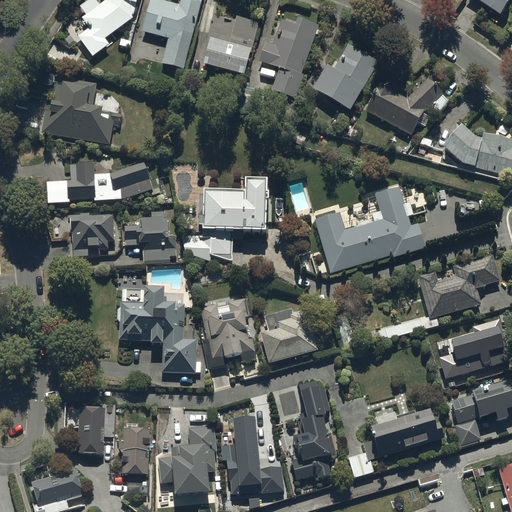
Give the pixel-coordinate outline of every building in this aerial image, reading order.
[(132,19),(136,0),(104,0),(81,17),(89,28),(77,36),(92,57),(108,45),(104,39),(132,19)] [(179,0),(178,5),(158,0),(149,0),(141,33),(167,39),(160,65),(184,71),(201,0),(179,0)] [(480,0),(502,14),(511,0),(480,0)] [(207,44),(202,63),(242,75),(248,54),(249,55),(256,28),(255,28),(256,23),(236,17),(234,21),(214,15),(206,43),(207,44)] [(279,69),(271,90),(294,99),(302,78),(300,77),(319,27),(296,18),(294,24),(282,20),(272,45),(264,42),(257,60),(279,69)] [(326,65),(312,89),(349,111),(378,61),(347,43),(338,60),(336,59),(331,68),(326,65)] [(45,105),(40,132),(109,146),(113,127),(117,128),(120,114),(102,111),(102,109),(92,107),(96,84),(59,77),(54,101),(51,101),(50,106),(45,105)] [(430,117),(423,114),(424,112),(431,105),(437,111),(447,101),(441,95),(442,94),(429,79),(406,99),(378,84),(365,111),(411,136),(418,123),(425,127),(430,117)] [(461,124),(441,147),(461,164),(504,176),(511,166),(511,142),(483,134),(481,139),(475,137),(461,124)] [(46,182),(46,204),(69,204),(69,200),(93,200),(93,202),(120,201),(152,189),(143,163),(109,174),(95,174),(94,164),(70,164),(70,182),(46,182)] [(250,177),(250,179),(238,179),(238,196),(203,195),(203,196),(199,196),(198,220),(198,230),(198,236),(181,236),(184,254),(209,263),(209,255),(228,261),(232,261),(232,241),(242,241),(242,234),(264,234),(265,204),(269,204),(269,196),(265,196),(265,183),(265,179),(261,179),(261,177),(250,177)] [(313,220),(330,273),(392,256),(392,258),(425,250),(418,224),(411,226),(408,217),(412,216),(409,204),(404,205),(399,187),(373,194),(378,212),(371,213),(373,222),(371,223),(368,221),(358,223),(356,227),(345,230),(340,213),(313,220)] [(124,227),(124,247),(143,247),(143,265),(169,265),(169,257),(175,257),(175,238),(167,238),(167,220),(163,220),(163,213),(151,213),(151,219),(140,219),(140,227),(124,227)] [(72,234),(72,257),(99,257),(99,250),(107,249),(107,242),(113,241),(112,216),(89,216),(89,215),(69,216),(70,234),(72,234)] [(417,277),(429,319),(480,305),(476,290),(484,287),(483,285),(499,281),(492,256),(452,267),(455,277),(437,282),(435,273),(417,277)] [(163,288),(142,288),(142,303),(120,302),(120,309),(117,311),(117,320),(119,323),(118,341),(148,342),(148,344),(162,344),(161,372),(199,373),(200,362),(195,362),(196,341),(182,340),(183,305),(174,305),(174,304),(162,303),(163,288)] [(201,340),(207,368),(228,364),(226,357),(240,354),(241,362),(256,359),(252,340),(247,341),(243,318),(248,317),(244,300),(238,301),(237,295),(205,301),(206,307),(200,308),(206,339),(201,340)] [(260,333),(268,363),(317,350),(305,306),(263,318),(267,331),(260,333)] [(454,427),(460,447),(481,441),(475,420),(495,414),(497,420),(508,417),(506,410),(511,408),(511,379),(471,392),(472,396),(450,402),(457,426),(454,427)] [(316,382),(298,386),(304,413),(298,414),(303,434),(293,436),(298,456),(300,455),(301,461),(292,464),(296,480),(317,475),(317,479),(330,476),(326,457),(335,455),(330,435),(326,436),(321,416),(325,416),(324,413),(329,412),(323,387),(317,388),(316,382)] [(101,408),(85,407),(64,407),(63,428),(78,428),(77,453),(103,454),(104,436),(113,437),(115,405),(101,404),(101,408)] [(347,459),(353,478),(373,472),(370,461),(444,439),(439,423),(434,425),(430,410),(415,414),(414,411),(396,417),(394,412),(375,418),(377,425),(368,427),(372,440),(361,443),(365,454),(347,459)] [(172,482),(173,495),(207,492),(206,473),(215,472),(213,452),(216,452),(213,427),(187,430),(189,446),(177,447),(177,448),(170,448),(171,457),(158,459),(161,483),(172,482)] [(127,474),(126,494),(149,495),(149,474),(147,474),(149,429),(123,428),(122,441),(119,441),(119,451),(121,451),(121,457),(120,457),(120,464),(122,464),(122,474),(127,474)] [(32,504),(34,511),(61,511),(69,510),(66,500),(82,495),(75,470),(50,477),(46,464),(23,470),(29,490),(33,489),(37,503),(32,504)] [(511,511),(511,464),(498,469),(510,511),(511,511)]
